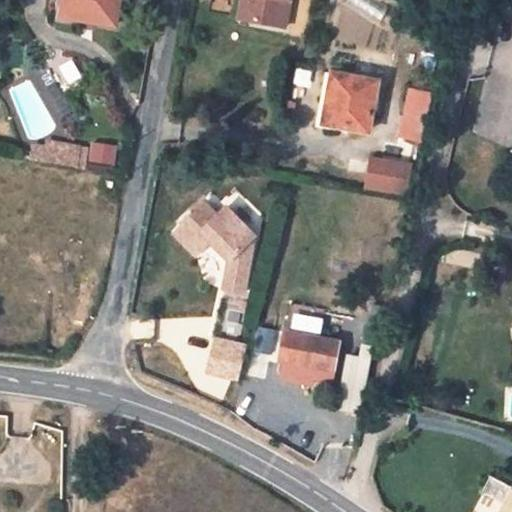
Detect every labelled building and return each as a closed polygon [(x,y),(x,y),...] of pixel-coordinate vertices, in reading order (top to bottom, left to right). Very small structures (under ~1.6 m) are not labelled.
[(119,0),(63,0),(61,16),(115,25),(119,0)] [(244,0),(240,19),(250,21),(254,0),(244,0)] [(290,0),(254,0),(250,21),(285,28),(290,0)] [(321,129),(323,122),(332,72),(326,71),(315,128),(321,129)] [(332,72),(323,122),(369,132),(373,113),(380,114),(386,82),(332,72)] [(432,92),(416,88),(404,143),(419,147),(432,92)] [(65,167),(68,146),(46,142),(45,146),(43,163),(65,167)] [(33,144),(30,161),(43,163),(45,146),(33,144)] [(77,169),(80,149),(80,148),(68,146),(65,167),(77,169)] [(88,150),(80,149),(77,169),(85,170),(88,150)] [(363,186),(403,192),(408,164),(369,157),(363,186)] [(205,204),(182,227),(196,239),(201,233),(210,241),(229,260),(224,288),(242,292),(244,292),(250,263),(232,259),(255,235),(226,208),(218,216),(205,204)] [(182,227),(175,234),(197,254),(210,241),(201,233),(196,239),(182,227)] [(250,263),(255,235),(232,259),(250,263)] [(321,330),(311,328),(310,337),(320,339),(321,330)] [(338,343),(320,339),(310,337),(282,333),(277,361),(333,371),(338,343)] [(370,347),(361,345),(358,358),(367,360),(370,347)] [(354,412),(367,360),(358,358),(348,356),(336,408),(354,412)]
